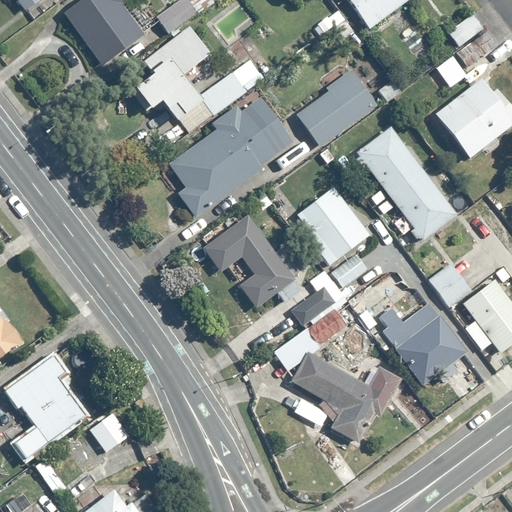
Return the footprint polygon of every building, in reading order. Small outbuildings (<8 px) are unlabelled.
[(12,0),(21,11),(36,0),(12,0)] [(69,0),(57,8),(96,66),(141,36),(116,0),(69,0)] [(209,0),(181,0),(155,18),(167,36),(212,5),(209,0)] [(405,0),(343,0),(365,30),(405,0)] [(480,28),(469,15),(451,31),(462,44),(480,28)] [(188,135),(256,83),(253,79),(260,74),(248,58),(194,99),(178,78),(208,55),(187,26),(139,63),(147,73),(126,88),(144,111),(155,103),(170,123),(176,119),(188,135)] [(472,64),(490,49),(494,46),(483,33),(456,55),(467,68),(472,64)] [(462,77),(449,58),(434,69),(447,88),(462,77)] [(373,108),(348,72),(321,91),(323,94),(293,115),(316,148),(373,108)] [(511,122),(511,120),(479,78),(431,116),(465,160),(511,122)] [(192,220),(259,169),(257,166),(281,148),(265,125),(274,118),(258,97),(241,110),(237,105),(208,127),(212,131),(165,166),(182,189),(174,196),(192,220)] [(454,214),(387,129),(353,156),(419,241),(454,214)] [(366,236),(330,187),(293,214),(318,248),(314,251),(325,266),(366,236)] [(198,249),(216,273),(237,258),(250,275),(235,286),(252,309),(273,293),(281,304),(287,300),(288,300),(299,292),(243,216),(198,249)] [(365,270),(353,255),(327,275),(339,290),(365,270)] [(469,290),(447,262),(424,280),(446,308),(469,290)] [(511,341),(511,308),(490,279),(458,303),(472,322),(462,330),(478,351),(488,343),(496,353),(511,341)] [(401,302),(391,287),(354,313),(366,331),(374,326),(417,387),(461,356),(425,304),(403,319),(394,306),(401,302)] [(331,303),(320,288),(287,313),(298,327),(331,303)] [(0,357),(18,345),(5,327),(11,323),(0,307),(0,357)] [(371,360),(357,380),(309,355),(344,327),(329,308),(270,354),(296,387),(318,403),(315,407),(330,423),(328,428),(352,446),(399,381),(371,360)] [(62,370),(49,354),(2,391),(30,426),(8,443),(22,461),(80,414),(51,378),(62,370)] [(126,437),(109,414),(86,430),(103,453),(126,437)] [(122,508),(109,490),(80,511),(148,511),(153,508),(141,493),(122,508)]
